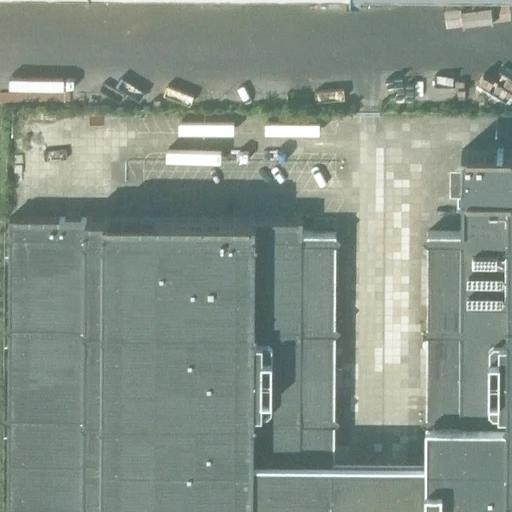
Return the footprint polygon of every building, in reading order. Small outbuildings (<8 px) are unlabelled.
[(511,511),(511,149),(462,149),(461,233),(460,482),(426,482),(426,509),(425,511),(511,511)] [(299,511),(302,232),(302,218),(10,216),(7,511),(299,511)] [(333,511),(334,508),(334,457),(335,232),(302,232),(299,511),(333,511)] [(426,458),(426,482),(460,482),(461,233),(427,233),(426,458)] [(426,482),(426,458),(334,457),(334,508),(426,509),(426,482)]
